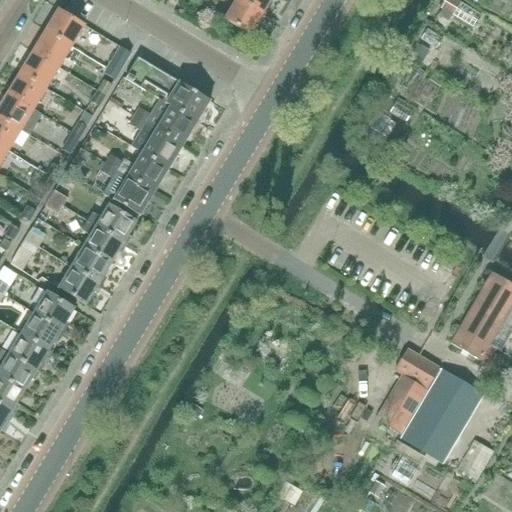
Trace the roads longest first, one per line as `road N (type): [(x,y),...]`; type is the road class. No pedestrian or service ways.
road 1 (tertiary): [(25,511),(274,101)]
road 2 (residential): [(274,101),(109,0)]
